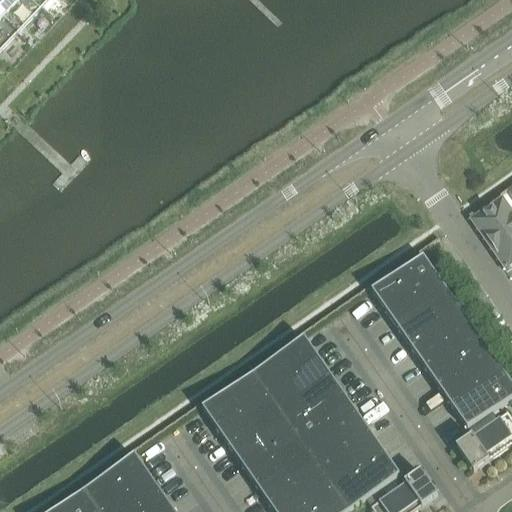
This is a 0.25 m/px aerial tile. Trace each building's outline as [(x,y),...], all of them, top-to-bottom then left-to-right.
[(24,0),(0,0),(0,20),(17,37),(39,13),(24,0)] [(24,0),(39,13),(51,0),(24,0)] [(0,20),(0,54),(17,37),(0,20)] [(511,280),(511,220),(501,204),(469,225),(509,283),(511,280)] [(387,317),(439,281),(424,260),(373,296),(387,317)] [(400,336),(452,300),(439,281),(387,317),(400,336)] [(414,355),(465,319),(452,300),(400,336),(414,355)] [(427,374),(478,338),(465,319),(414,355),(427,374)] [(440,393),(492,357),(478,338),(427,374),(440,393)] [(269,399),(320,364),(305,343),(254,378),(269,399)] [(453,412),(505,377),(492,357),(440,393),(453,412)] [(282,418),(333,383),(320,364),(269,399),(282,418)] [(468,434),(511,403),(511,386),(505,377),(453,412),(468,434)] [(218,434),(269,399),(254,378),(203,413),(218,434)] [(295,437),(346,402),(333,383),(282,418),(295,437)] [(231,453),(282,418),(269,399),(218,434),(231,453)] [(309,456),(360,421),(346,402),(295,437),(309,456)] [(244,472),(295,437),(282,418),(231,453),(244,472)] [(490,465),(511,449),(511,423),(508,418),(474,442),(473,441),(457,452),(466,465),(465,465),(466,467),(467,466),(474,477),(490,466),(490,465)] [(322,475),(373,440),(360,421),(309,456),(322,475)] [(258,492),(309,456),(295,437),(244,472),(258,492)] [(335,494),(386,459),(373,440),(322,475),(335,494)] [(271,511),(322,475),(309,456),(258,492),(271,511)] [(347,511),(355,511),(401,480),(386,459),(335,494),(347,511)] [(96,511),(105,511),(151,481),(136,460),(85,495),(96,511)] [(271,511),(310,511),(335,494),(322,475),(271,511)] [(423,511),(439,501),(432,490),(433,490),(432,488),(431,489),(422,477),(406,488),(406,489),(373,511),(421,511),(422,511),(423,511)] [(146,511),(164,500),(151,481),(105,511),(146,511)] [(347,511),(335,494),(310,511),(347,511)] [(96,511),(85,495),(61,511),(96,511)] [(172,511),(164,500),(146,511),(172,511)]
